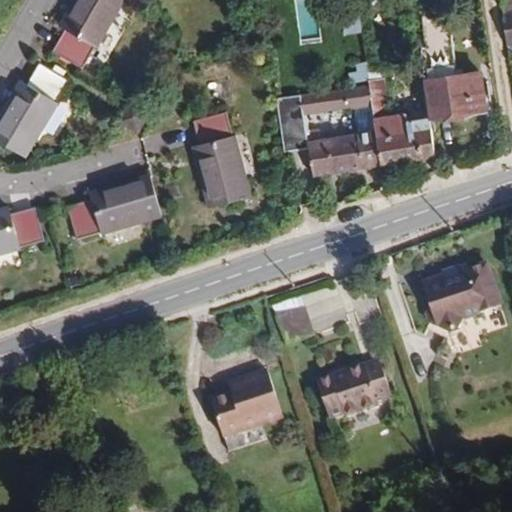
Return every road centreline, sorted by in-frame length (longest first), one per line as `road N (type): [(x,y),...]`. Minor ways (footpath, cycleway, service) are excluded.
road 1 (primary): [(0,357),(511,179)]
road 2 (residential): [(0,185),(132,157)]
road 3 (residential): [(0,107),(61,0)]
